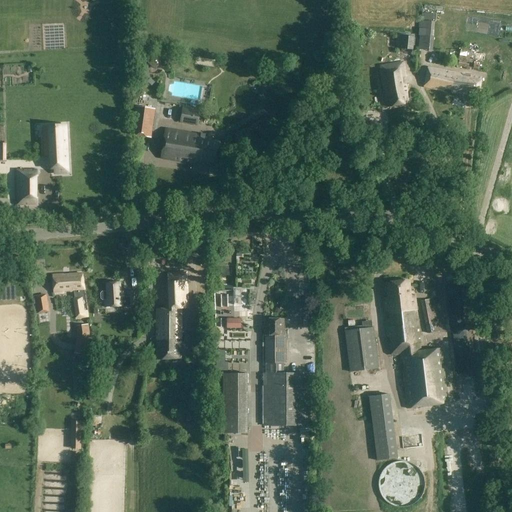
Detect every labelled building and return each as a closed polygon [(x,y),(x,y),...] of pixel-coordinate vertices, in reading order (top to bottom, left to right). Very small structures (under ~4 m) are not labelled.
[(418,50),(433,51),(434,36),(420,35),(418,50)] [(402,36),(401,47),(401,50),(413,51),(415,37),(402,36)] [(460,51),(457,66),(470,68),(479,70),(480,65),(464,62),(465,57),(466,57),(467,56),(467,52),(460,51)] [(401,83),(399,76),(404,76),(402,63),(379,67),(384,92),(387,106),(407,103),(404,83),(401,83)] [(477,91),(480,78),(426,67),(423,85),(442,89),(443,86),(451,87),(450,90),(466,94),(467,89),(477,91)] [(156,109),(151,108),(136,106),(135,106),(131,135),(151,138),(156,109)] [(181,115),(180,122),(180,123),(198,126),(201,110),(182,107),(181,115)] [(196,160),(216,164),(220,142),(211,141),(212,137),(165,129),(161,158),(180,161),(181,157),(188,158),(188,162),(196,163),(196,160)] [(46,132),(45,169),(66,170),(67,132),(46,132)] [(37,205),(37,173),(16,173),(16,187),(17,205),(37,205)] [(169,308),(181,308),(187,308),(186,272),(167,273),(169,308)] [(69,292),(70,292),(73,292),(74,299),(77,318),(87,317),(86,311),(87,310),(82,273),(81,273),(68,274),(64,274),(64,275),(53,275),(54,293),(64,292),(69,292)] [(142,275),(142,288),(151,288),(151,274),(142,275)] [(411,298),(409,280),(385,283),(387,297),(383,298),(385,311),(389,313),(389,319),(386,319),(388,336),(390,336),(392,354),(400,353),(407,409),(449,404),(442,348),(421,350),(414,297),(411,298)] [(100,293),(100,298),(102,299),(104,299),(104,307),(136,305),(135,291),(128,291),(128,296),(122,297),(121,290),(119,290),(118,282),(105,283),(106,291),(101,291),(100,293)] [(420,301),(427,334),(435,332),(429,299),(420,301)] [(36,307),(36,313),(48,311),(47,305),(36,307)] [(156,360),(179,359),(181,308),(169,308),(156,309),(156,360)] [(234,319),(234,328),(246,328),(246,319),(234,319)] [(265,320),(265,335),(283,335),(283,319),(265,320)] [(374,327),(363,329),(344,331),(350,373),(379,369),(374,327)] [(77,333),(74,353),(86,355),(87,355),(89,334),(77,333)] [(283,374),(283,363),(285,363),(285,335),(283,335),(265,335),(263,335),(263,363),(266,363),(266,374),(263,374),(264,426),(309,426),(308,373),(283,374)] [(93,358),(91,377),(100,378),(101,359),(93,358)] [(223,374),(223,433),(248,433),(248,374),(223,374)] [(97,401),(98,390),(90,389),(90,400),(97,401)] [(186,401),(186,421),(190,421),(190,410),(201,411),(201,391),(189,391),(189,401),(186,401)] [(369,397),(373,430),(377,461),(398,458),(394,427),(390,394),(369,397)] [(398,508),(405,508),(411,506),(417,502),(421,497),(424,491),(425,484),(424,477),(421,471),(416,467),(411,463),(405,461),(398,461),(392,463),(386,467),(382,472),(379,478),(378,484),(379,491),(382,497),(386,502),(392,506),(398,508)]
